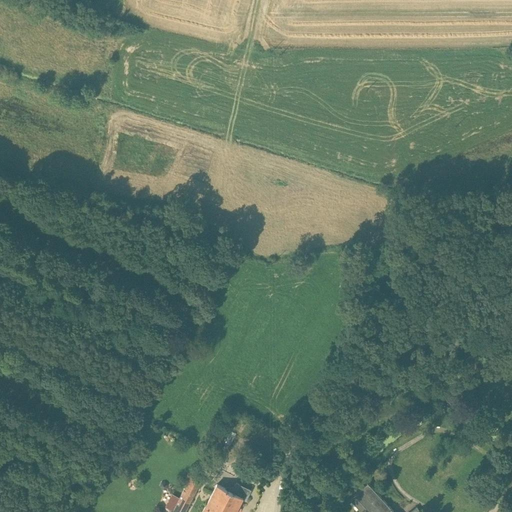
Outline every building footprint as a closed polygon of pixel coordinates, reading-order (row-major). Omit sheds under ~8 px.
[(348,444),(338,454),(343,459),(353,450),(348,444)] [(171,511),(184,511),(201,480),(191,475),(180,496),(171,511)] [(236,482),(232,491),(217,483),(212,493),(238,506),(243,497),(245,499),(250,489),(236,482)] [(394,511),(368,483),(351,498),(362,510),(359,511),(394,511)] [(158,506),(170,511),(171,511),(180,496),(166,489),(158,506)] [(235,511),(238,506),(212,493),(201,511),(235,511)]
